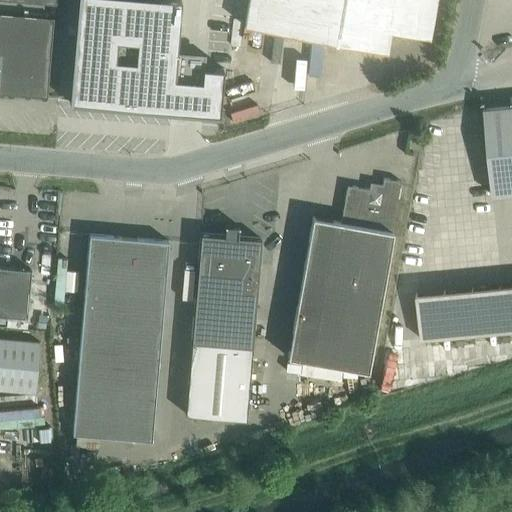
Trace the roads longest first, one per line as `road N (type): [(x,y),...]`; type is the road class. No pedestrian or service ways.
road 1 (unclassified): [(0,159),(170,172),(455,85)]
road 2 (unknown): [(169,390),(170,172),(191,0)]
road 3 (unknown): [(455,85),(456,200),(478,216),(511,217)]
